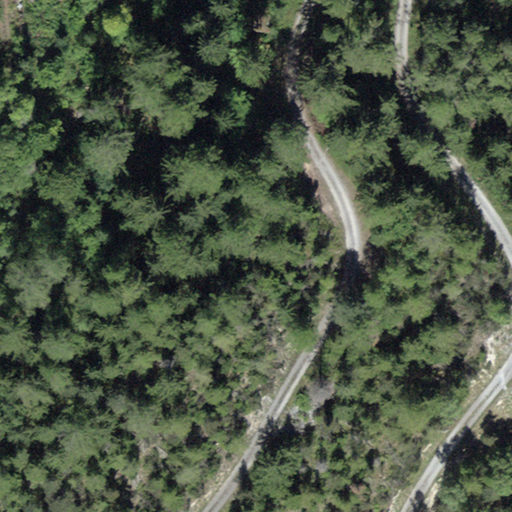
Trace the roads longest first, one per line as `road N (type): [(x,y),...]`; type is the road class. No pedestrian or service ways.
road 1 (track): [(206,511),(253,443),(340,281),(344,227),(289,96),(288,62),(319,0)]
road 2 (track): [(403,0),(402,94),(511,253)]
road 3 (track): [(511,362),(406,511)]
